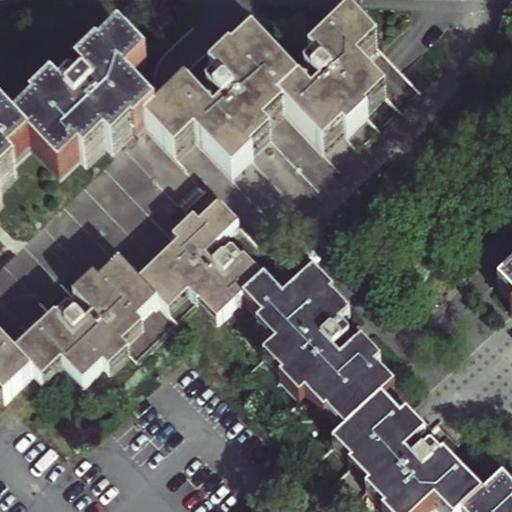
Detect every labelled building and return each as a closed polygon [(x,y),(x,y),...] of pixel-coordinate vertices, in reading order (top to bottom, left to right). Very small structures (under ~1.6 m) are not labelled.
[(194,96),(172,116),(163,124),(154,133),(171,153),(192,134),(240,185),(260,166),(245,149),(263,133),(286,111),(324,152),(344,133),(352,142),(365,129),(372,122),(365,114),(385,95),(356,65),(376,45),(356,23),(317,64),(323,71),(313,80),(313,83),(327,98),(320,105),(308,93),(306,94),(269,54),(248,73),(239,62),(218,81),(225,89),(215,99),(216,102),(231,118),(222,126),(194,96)] [(0,191),(18,175),(39,155),(67,185),(88,166),(87,164),(105,147),(106,145),(110,150),(130,131),(142,143),(154,133),(163,124),(134,93),(154,74),(127,46),(107,65),(106,63),(85,83),(105,102),(102,105),(93,95),(87,101),(80,95),(77,95),(67,103),(60,96),(40,115),(50,126),(29,145),(1,115),(0,116),(0,191)] [(125,348),(165,310),(185,291),(204,310),(211,303),(231,324),(251,305),(272,285),(252,265),(250,267),(240,257),(221,273),(213,264),(246,233),(206,192),(187,210),(207,232),(188,249),(146,290),(128,270),(105,291),(87,308),(102,324),(93,332),(79,316),(75,316),(65,324),(63,323),(22,361),(3,341),(0,343),(0,380),(2,379),(21,399),(41,380),(42,383),(63,364),(91,393),(130,354),(125,348)] [(451,270),(424,257),(409,286),(426,294),(438,270),(449,275),(451,270)] [(299,375),(288,385),(307,405),(312,400),(331,420),(342,411),(361,431),(348,444),(367,465),(357,474),(376,494),(381,490),(400,509),(396,511),(438,511),(450,502),(459,511),(511,511),(511,487),(508,484),(489,502),(451,462),(448,465),(441,456),(437,454),(420,469),(412,460),(427,447),(413,432),(388,405),(401,393),(364,353),(348,368),(344,364),(340,359),(355,343),(355,340),(347,331),(348,329),(329,310),(340,299),(321,279),(291,307),(272,285),(251,305),(289,345),(280,354),(299,375)]
